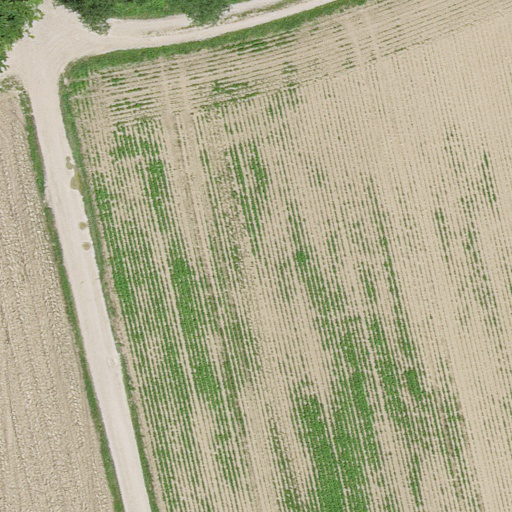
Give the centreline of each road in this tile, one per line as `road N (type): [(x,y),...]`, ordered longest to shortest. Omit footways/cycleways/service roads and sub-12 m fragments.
road 1 (track): [(138,511),(41,53)]
road 2 (track): [(41,53),(178,33),(284,0)]
